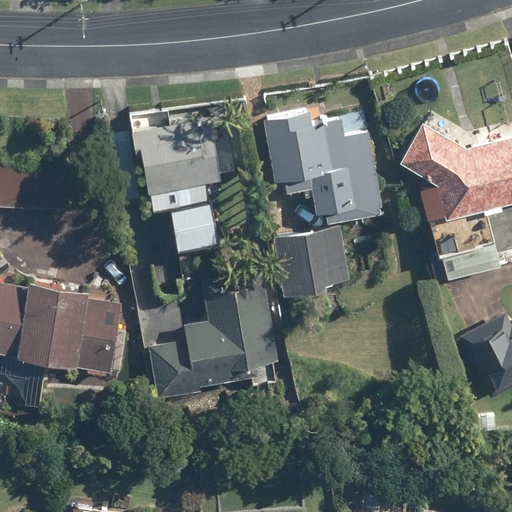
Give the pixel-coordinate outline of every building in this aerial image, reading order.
[(276,122),(267,123),(277,170),(283,169),(286,187),(308,183),(313,208),(326,205),(328,216),(388,204),(368,105),(315,115),(312,99),(273,107),(276,122)] [(489,202),(511,196),(511,120),(473,131),(427,112),(399,156),(438,178),(447,213),(453,211),(460,242),(496,234),(489,202)] [(180,237),(221,231),(216,194),(209,195),(207,176),(222,174),(214,114),(129,126),(137,185),(152,183),(154,201),(175,198),(180,237)] [(30,280),(0,278),(0,202),(68,206),(70,159),(0,155),(0,347),(117,367),(120,294),(93,293),(94,276),(30,273),(30,280)] [(341,221),(275,231),(283,290),(349,274),(341,221)] [(160,391),(264,370),(261,354),(281,350),(264,266),(201,279),(208,313),(187,317),(190,332),(150,340),(160,391)] [(504,305),(461,327),(494,393),(511,383),(511,319),(511,320),(504,305)] [(143,511),(144,506),(74,496),(71,511),(143,511)]
